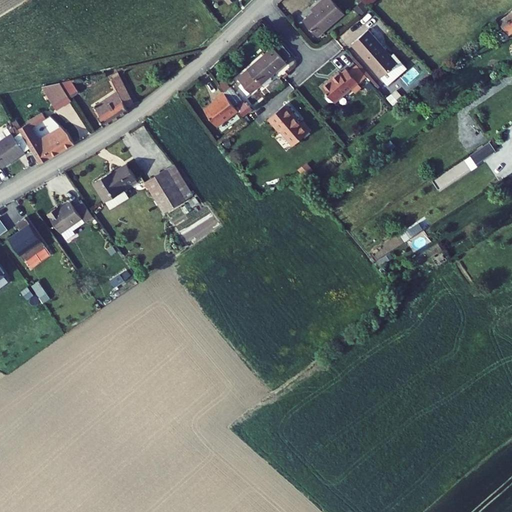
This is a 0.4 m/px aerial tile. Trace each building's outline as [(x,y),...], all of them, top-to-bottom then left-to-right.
[(298,16),(311,32),(338,10),(329,0),(310,0),(313,4),(307,9),(298,16)] [(304,5),(307,9),(313,4),(310,0),(304,5)] [(362,2),(360,0),(357,0),(352,5),(357,11),(364,4),(362,2)] [(511,19),(502,27),(510,38),(511,35),(511,19)] [(346,41),(374,74),(390,61),(383,53),(362,27),(346,41)] [(266,41),(231,72),(244,86),(279,55),(266,41)] [(387,50),(383,53),(390,61),(374,74),(380,82),(399,66),(387,50)] [(129,97),(111,70),(105,75),(113,88),(91,102),(101,118),(124,104),(122,102),(129,97)] [(328,102),(329,103),(353,84),(341,70),(336,75),(334,73),(316,88),(322,95),(320,96),(320,98),(324,103),(326,103),(328,102)] [(64,78),(52,81),(64,97),(73,90),(64,78)] [(52,81),(33,86),(50,108),(64,97),(52,81)] [(225,83),(218,88),(231,107),(235,112),(245,106),(240,99),(237,101),(225,83)] [(231,107),(218,88),(208,95),(210,98),(207,101),(206,99),(198,105),(211,122),(231,107)] [(273,127),(286,142),(303,128),(294,118),(291,121),(286,116),(288,114),(277,102),(260,116),(271,128),(273,127)] [(24,144),(35,159),(69,139),(63,129),(54,122),(33,136),(25,124),(39,115),(35,110),(23,117),(24,119),(11,127),(24,144)] [(11,127),(7,122),(1,126),(0,125),(0,124),(0,160),(24,144),(11,127)] [(490,139),(470,152),(476,162),(497,148),(490,139)] [(166,157),(140,175),(156,199),(184,180),(166,157)] [(88,179),(101,197),(119,185),(116,181),(129,172),(120,158),(106,167),(98,173),(97,172),(88,179)] [(448,166),(451,175),(472,167),(469,158),(448,166)] [(85,210),(74,193),(66,199),(63,195),(51,203),(48,205),(46,203),(40,207),(53,226),(74,211),(77,215),(85,210)] [(88,214),(85,210),(77,215),(80,220),(88,214)] [(124,272),(111,279),(114,284),(127,277),(124,272)]
